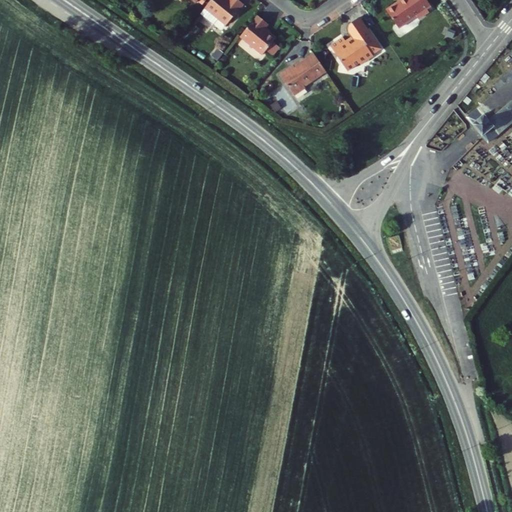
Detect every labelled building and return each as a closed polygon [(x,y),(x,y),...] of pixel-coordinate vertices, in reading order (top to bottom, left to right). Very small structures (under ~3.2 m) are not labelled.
[(235,0),(233,2),(230,0),(216,0),(203,16),(217,28),(221,22),(229,28),(247,7),(239,0),(235,0)] [(418,20),(429,13),(427,10),(431,7),(425,0),(404,0),(391,9),(403,26),(416,17),(418,20)] [(398,30),(403,26),(391,9),(386,13),(398,30)] [(268,29),(257,19),(239,41),(262,60),(266,55),(272,47),(276,43),(265,33),(268,29)] [(350,29),(373,62),(376,60),(374,58),(383,52),(361,21),(352,27),(350,29)] [(350,36),(352,40),(347,44),(344,40),(331,49),(349,75),(362,66),(363,69),(373,62),(350,29),(350,30),(349,33),(350,36)] [(277,51),(272,47),(266,55),(271,59),(277,51)] [(306,91),(328,75),(315,57),(291,74),(291,73),(281,80),(295,101),(307,92),(306,91)] [(511,68),(493,84),(497,89),(466,112),(488,140),(511,121),(511,68)]
